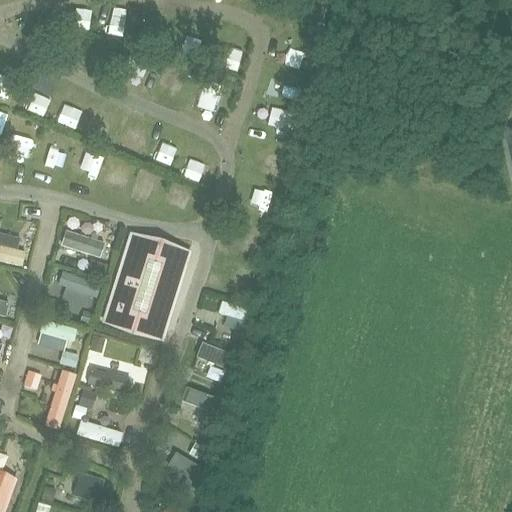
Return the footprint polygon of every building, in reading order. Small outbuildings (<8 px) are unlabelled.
[(400,91),(378,88),(374,120),(396,123),(400,91)] [(265,149),(263,176),(281,177),(283,150),(265,149)] [(271,245),(272,231),(250,230),(250,244),(271,245)] [(65,233),(62,249),(101,257),(105,242),(65,233)] [(188,256),(148,243),(130,237),(104,322),(162,340),(188,256)] [(2,249),(0,248),(0,263),(24,266),(25,254),(14,253),(16,240),(3,238),(2,249)] [(0,300),(0,315),(9,317),(12,302),(0,300)] [(220,315),(253,325),(257,312),(224,303),(220,315)] [(75,351),(80,337),(60,331),(56,345),(75,351)] [(208,354),(198,378),(225,389),(229,378),(232,379),(237,366),(208,354)] [(26,374),(27,392),(43,391),(42,373),(26,374)] [(225,405),(186,392),(182,404),(206,412),(200,428),(215,433),(225,405)] [(83,422),(78,436),(121,449),(126,435),(83,422)] [(195,506),(212,479),(176,457),(169,468),(190,481),(180,497),(195,506)] [(103,482),(80,476),(74,497),(107,506),(110,493),(101,490),(103,482)] [(0,511),(5,511),(16,483),(0,477),(0,511)] [(185,511),(178,503),(166,511),(185,511)]
